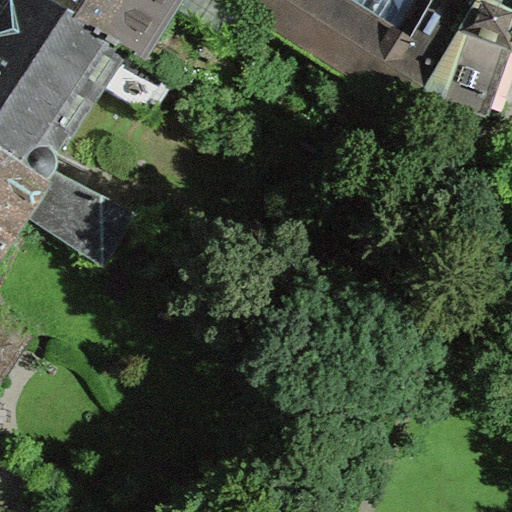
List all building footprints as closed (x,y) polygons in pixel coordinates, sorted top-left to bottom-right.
[(51,163),(49,159),(95,89),(145,121),(173,79),(136,60),(137,58),(31,0),(0,0),(0,162),(39,185),(43,179),(47,181),(51,173),(51,168),(51,163)] [(174,0),(31,0),(137,58),(174,0)] [(215,0),(403,120),(418,96),(474,3),(475,0),(215,0)] [(511,0),(475,0),(474,3),(511,20),(511,0)] [(511,20),(474,3),(418,96),(438,103),(437,106),(480,121),(483,120),(508,48),(511,49),(511,20)] [(97,266),(126,221),(47,181),(43,179),(39,185),(0,162),(0,249),(22,216),(97,266)] [(0,375),(20,340),(0,326),(0,375)]
